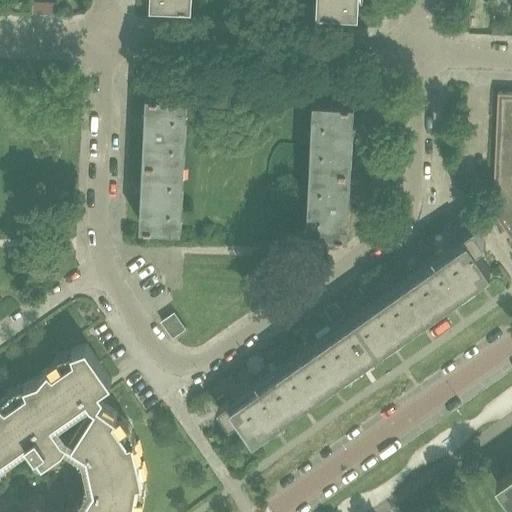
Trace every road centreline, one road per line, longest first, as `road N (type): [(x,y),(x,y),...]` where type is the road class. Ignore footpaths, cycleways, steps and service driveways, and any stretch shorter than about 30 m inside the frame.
road 1 (residential): [(156,358),(182,369),(400,226),(414,204),(416,51)]
road 2 (residential): [(511,339),(266,511)]
road 3 (residential): [(96,259),(106,38)]
road 4 (residential): [(231,49),(106,38)]
